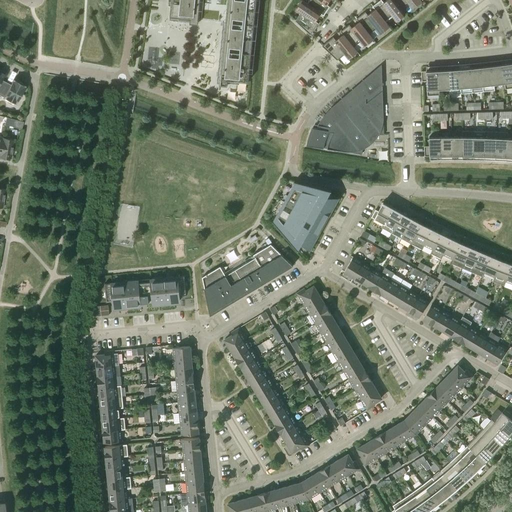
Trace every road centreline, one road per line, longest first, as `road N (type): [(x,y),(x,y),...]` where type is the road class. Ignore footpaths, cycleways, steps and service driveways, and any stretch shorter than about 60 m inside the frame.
road 1 (residential): [(0,279),(35,88),(0,61)]
road 2 (residential): [(264,482),(294,473),(418,388)]
road 3 (residential): [(324,271),(201,340)]
road 4 (residential): [(409,191),(405,56)]
road 5 (residential): [(409,191),(370,191),(324,271)]
road 6 (residential): [(201,340),(189,326),(90,335)]
